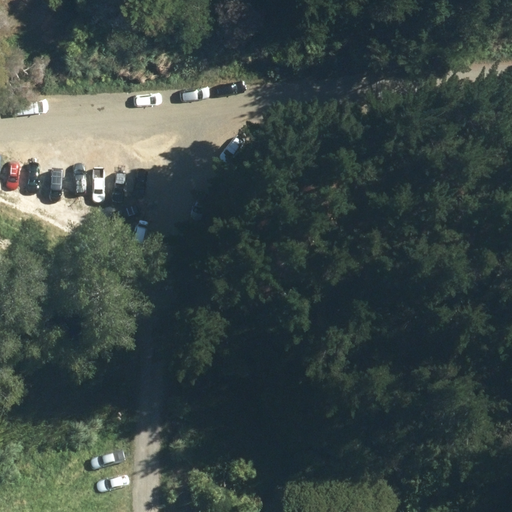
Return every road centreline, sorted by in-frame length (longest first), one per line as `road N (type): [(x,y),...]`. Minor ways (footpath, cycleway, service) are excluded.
road 1 (track): [(0,120),(177,123),(511,82)]
road 2 (track): [(177,123),(160,224),(148,511)]
